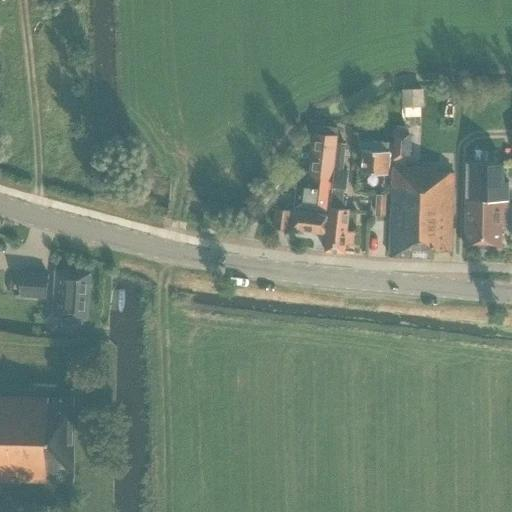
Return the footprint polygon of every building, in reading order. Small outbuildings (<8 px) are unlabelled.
[(423,90),(402,90),(402,108),(423,108),(423,90)] [(311,177),(310,186),(330,189),(337,130),(317,128),(316,135),(314,135),(309,177),(311,177)] [(360,173),(387,174),(389,151),(387,151),(388,143),(363,141),(360,173)] [(348,209),(341,209),(344,189),(346,189),(348,172),(343,171),(344,158),(342,158),(344,146),(336,146),(332,178),(325,252),(344,253),(345,244),(353,245),(354,232),(346,231),(348,209)] [(507,225),(509,182),(503,182),(504,163),(467,162),(465,248),(500,248),(501,225),(507,225)] [(434,251),(450,251),(453,173),(437,172),(437,169),(392,168),(389,257),(434,259),(434,251)] [(375,195),(374,216),(385,216),(386,196),(375,195)] [(290,230),(325,235),(328,215),(276,209),(274,229),(288,230),(288,229),(290,230)] [(52,318),(86,320),(89,274),(65,272),(55,272),(52,318)] [(47,275),(21,273),(19,297),(46,298),(47,275)] [(0,481),(73,483),(74,399),(53,398),(53,403),(48,403),(48,398),(0,397),(0,481)]
